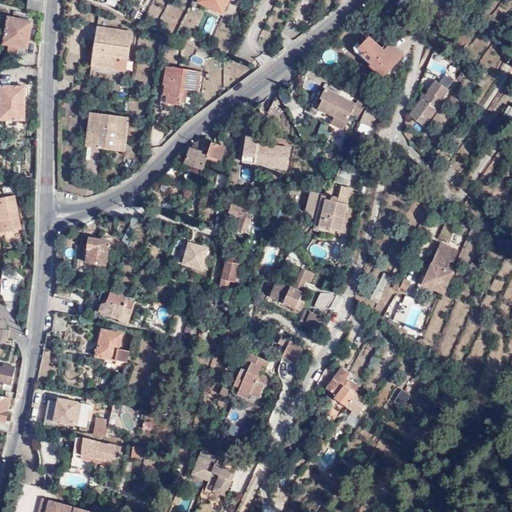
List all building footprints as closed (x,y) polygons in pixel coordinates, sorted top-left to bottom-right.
[(28,0),(27,10),(42,13),(43,0),(28,0)] [(220,14),(227,0),(196,0),(196,1),(220,14)] [(418,0),(412,0),(403,11),(406,13),(418,0)] [(6,17),(2,44),(27,48),(31,21),(6,17)] [(127,59),(131,32),(96,28),(94,44),(99,44),(98,66),(112,69),(114,57),(127,59)] [(369,41),(371,39),(366,35),(355,46),(360,52),(358,55),(368,64),(365,66),(378,78),(400,54),(387,41),(380,48),(379,49),(369,41)] [(380,48),(371,39),(369,41),(379,49),(380,48)] [(183,105),(184,102),(186,87),(192,88),(200,90),(204,71),(168,66),(164,85),(166,85),(166,94),(169,94),(168,101),(183,105)] [(429,92),(426,95),(423,99),(422,99),(409,115),(424,127),(437,111),(435,109),(449,91),(437,81),(428,91),(429,92)] [(24,87),(0,86),(0,119),(23,120),(24,87)] [(186,87),(184,102),(189,103),(192,88),(186,87)] [(341,129),(354,103),(324,88),(319,98),(322,100),(318,110),(333,117),(330,124),(341,129)] [(382,118),(365,103),(357,120),(372,127),(382,118)] [(356,117),(361,108),(356,104),(350,114),(356,117)] [(511,106),(509,105),(503,116),(511,120),(511,106)] [(90,112),(87,133),(93,133),(92,148),(118,151),(119,141),(125,142),(128,117),(90,112)] [(234,120),(231,116),(214,129),(215,134),(234,120)] [(307,121),(295,124),(305,143),(316,139),(307,121)] [(286,167),(289,148),(257,144),(258,137),(245,135),(242,162),(286,167)] [(196,140),(187,150),(185,159),(204,166),(208,156),(212,141),(213,138),(205,136),(196,140)] [(208,156),(211,157),(221,160),(226,144),(212,141),(208,156)] [(349,190),(338,187),(334,198),(330,197),(329,200),(312,195),(308,206),(311,222),(310,227),(315,229),(316,224),(337,230),(349,190)] [(0,200),(0,231),(20,228),(15,198),(0,200)] [(243,212),(245,207),(236,205),(235,210),(229,209),(227,218),(236,220),(233,230),(243,233),(246,225),(242,223),(245,213),(243,212)] [(126,244),(140,217),(133,217),(121,242),(126,244)] [(464,234),(442,226),(437,238),(458,247),(464,234)] [(105,266),(110,241),(88,238),(87,243),(89,244),(85,262),(105,266)] [(202,269),(207,247),(187,241),(181,265),(202,269)] [(459,251),(441,243),(426,275),(422,273),(418,283),(444,294),(453,272),(447,270),(451,261),(454,262),(459,251)] [(233,282),(237,264),(225,261),(217,290),(228,291),(230,281),(233,282)] [(293,288),(277,281),(270,298),(300,311),(304,301),(300,299),(302,295),(302,291),(306,282),(311,284),(315,274),(302,268),(293,288)] [(392,277),(383,273),(371,299),(379,303),(392,277)] [(398,290),(402,282),(396,280),(392,288),(398,290)] [(4,301),(16,301),(16,286),(4,286),(4,301)] [(106,291),(106,293),(103,302),(98,300),(95,312),(117,318),(120,305),(129,308),(131,300),(123,298),(123,296),(106,291)] [(103,302),(106,293),(97,291),(95,300),(98,300),(103,302)] [(328,310),(332,294),(319,291),(315,307),(328,310)] [(124,325),(129,308),(120,305),(117,318),(116,322),(124,325)] [(306,320),(310,312),(310,310),(305,308),(300,318),(306,320)] [(304,324),(317,329),(321,317),(310,312),(306,320),(304,324)] [(371,316),(363,312),(359,319),(366,323),(371,316)] [(59,340),(64,321),(52,318),(50,326),(48,326),(47,333),(48,333),(48,337),(59,340)] [(0,319),(0,338),(2,339),(2,342),(8,343),(10,330),(6,329),(6,324),(4,321),(4,320),(0,319)] [(124,361),(127,351),(116,347),(119,333),(99,328),(93,356),(114,361),(114,359),(124,361)] [(290,337),(287,342),(298,347),(300,342),(290,337)] [(298,347),(287,342),(281,356),(293,362),(300,349),(298,347)] [(191,353),(194,344),(187,343),(185,352),(191,353)] [(241,368),(239,372),(243,375),(237,388),(239,389),(236,394),(248,399),(250,394),(259,397),(269,378),(261,374),(267,361),(250,353),(243,369),(241,368)] [(350,373),(342,367),(326,389),(330,391),(336,396),(334,399),(352,412),(350,414),(356,419),(369,401),(357,393),(361,386),(347,378),(350,373)] [(243,375),(239,372),(233,386),(237,388),(243,375)] [(0,388),(8,390),(9,383),(0,380),(0,388)] [(336,396),(330,391),(325,397),(332,402),(334,399),(336,396)] [(0,419),(6,421),(10,397),(8,396),(0,394),(0,419)] [(80,402),(60,398),(55,422),(75,426),(80,402)] [(106,419),(108,411),(102,409),(100,418),(106,419)] [(152,422),(145,420),(143,429),(150,431),(152,422)] [(110,443),(78,436),(75,454),(103,460),(100,473),(107,474),(110,461),(119,463),(122,448),(109,445),(110,443)] [(145,449),(134,446),(131,458),(142,460),(145,449)] [(203,450),(193,475),(209,482),(213,473),(221,476),(215,489),(227,494),(239,465),(203,450)] [(39,511),(93,511),(43,498),(39,511)]
